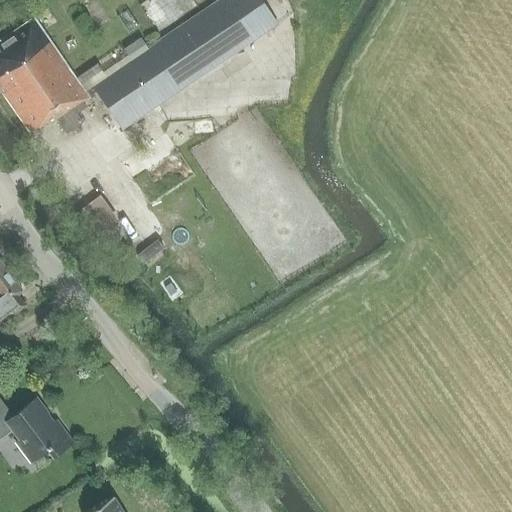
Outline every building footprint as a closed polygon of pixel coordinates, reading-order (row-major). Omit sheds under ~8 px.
[(33,17),(0,40),(0,90),(29,132),(45,121),(49,126),(57,120),(67,134),(84,122),(78,113),(87,107),(83,102),(97,92),(122,129),(276,25),(259,0),(218,0),(105,76),(97,65),(77,79),(33,17)] [(92,238),(117,219),(99,195),(74,213),(92,238)] [(22,291),(0,261),(0,322),(21,307),(14,297),(22,291)] [(0,438),(11,430),(19,440),(15,442),(30,462),(46,449),(52,457),(72,442),(56,421),(49,426),(42,416),(47,413),(36,398),(12,416),(0,399),(0,438)] [(124,511),(111,494),(87,511),(124,511)]
